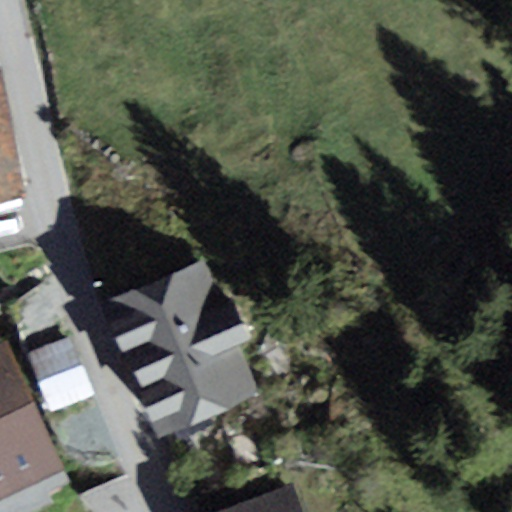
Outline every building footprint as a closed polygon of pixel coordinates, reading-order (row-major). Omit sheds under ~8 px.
[(0,83),(0,201),(24,196),(0,83)] [(211,265),(114,303),(168,439),(265,400),(211,265)] [(71,340),(28,356),(50,416),(93,401),(71,340)] [(13,356),(0,361),(0,499),(64,471),(13,356)] [(298,511),(292,494),(240,511),(298,511)]
